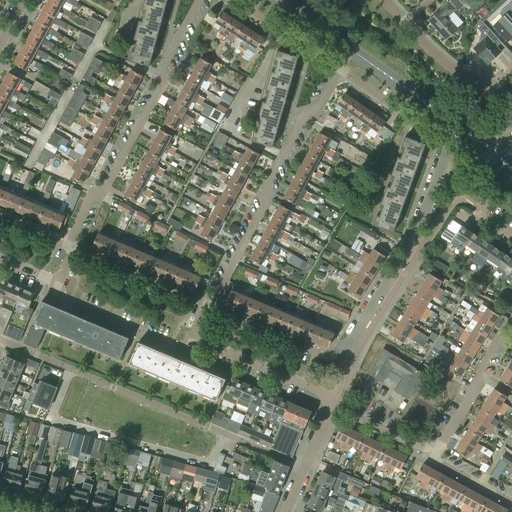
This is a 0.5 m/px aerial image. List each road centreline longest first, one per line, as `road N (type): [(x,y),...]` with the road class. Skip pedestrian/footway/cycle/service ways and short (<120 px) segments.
road 1 (residential): [(73,250),(90,198),(108,189),(197,0)]
road 2 (residential): [(209,307),(267,201),(267,180),(340,69)]
road 3 (residential): [(341,355),(411,242),(460,128)]
road 4 (residential): [(219,433),(206,462),(55,423),(70,369)]
road 5 (residential): [(195,340),(182,351),(136,332),(61,300),(58,282)]
road 6 (residential): [(219,433),(70,369)]
road 7 (residential): [(332,404),(319,391),(195,340)]
road 8 (residential): [(435,453),(511,322)]
road 9 (residential): [(209,307),(73,250)]
road 10 (unknown): [(281,156),(233,124),(272,47)]
road 11 (residential): [(460,128),(351,51)]
road 12 (residential): [(340,69),(235,0)]
road 13 (unclassified): [(500,96),(454,69),(405,22)]
road 14 (residential): [(320,355),(209,307)]
